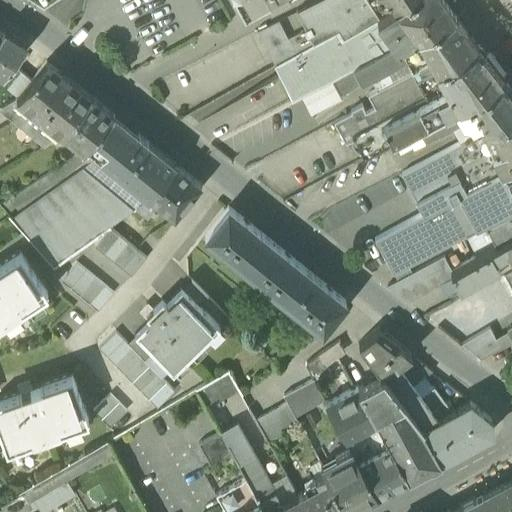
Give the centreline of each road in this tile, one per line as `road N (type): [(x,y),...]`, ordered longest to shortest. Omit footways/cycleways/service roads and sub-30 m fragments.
road 1 (residential): [(511,408),(69,55),(0,12)]
road 2 (residential): [(387,511),(511,438)]
